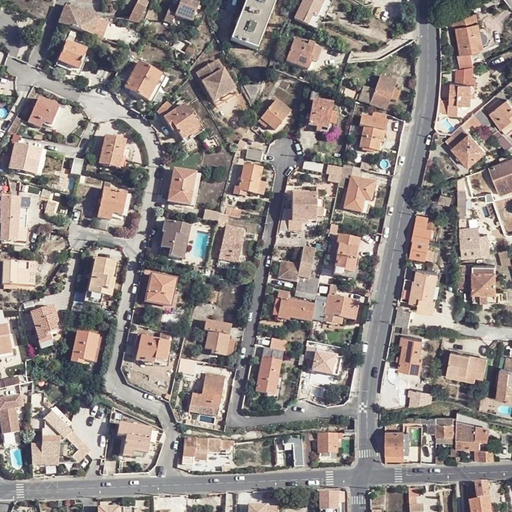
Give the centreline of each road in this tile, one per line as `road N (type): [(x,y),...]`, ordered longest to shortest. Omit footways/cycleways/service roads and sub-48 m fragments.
road 1 (tertiary): [(427,0),(427,95),(366,407)]
road 2 (residential): [(366,407),(247,422),(235,416),(285,156)]
road 3 (residential): [(164,485),(172,439),(165,409),(118,389),(112,375),(139,247)]
road 4 (tertiary): [(357,476),(164,485)]
road 5 (residential): [(139,247),(156,158),(146,132),(99,104)]
road 6 (tertiary): [(164,485),(0,491)]
road 7 (tertiary): [(392,474),(511,470)]
